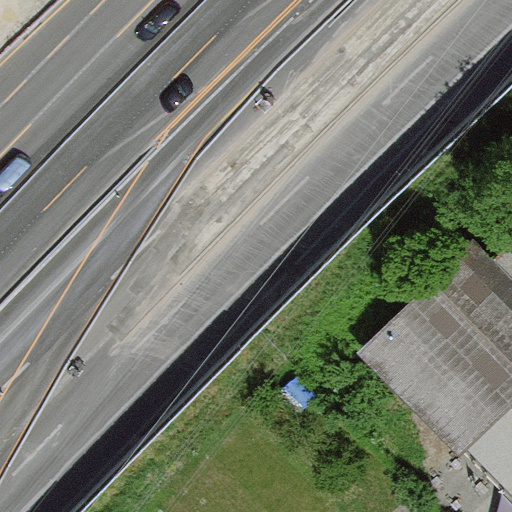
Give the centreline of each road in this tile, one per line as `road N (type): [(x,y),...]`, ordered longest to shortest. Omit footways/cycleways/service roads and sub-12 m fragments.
road 1 (motorway): [(93,315),(414,0)]
road 2 (motorway): [(241,0),(0,240)]
road 3 (motorway): [(0,501),(30,466),(93,315)]
road 4 (motorway): [(0,413),(93,315)]
